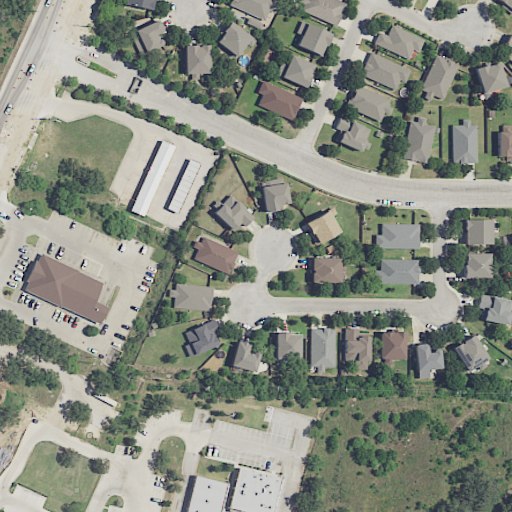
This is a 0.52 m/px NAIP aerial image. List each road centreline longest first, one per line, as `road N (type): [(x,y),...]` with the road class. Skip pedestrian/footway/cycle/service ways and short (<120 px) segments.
road 1 (residential): [(440,197),(440,309),(244,307),(278,247)]
road 2 (residential): [(171,105),(362,188),(511,196)]
road 3 (residential): [(474,30),(451,35),(378,0),(191,8)]
road 4 (residential): [(297,162),(371,0)]
road 5 (secondary): [(0,159),(72,0)]
road 6 (residential): [(171,105),(148,77),(56,37)]
road 7 (residential): [(45,60),(171,105)]
